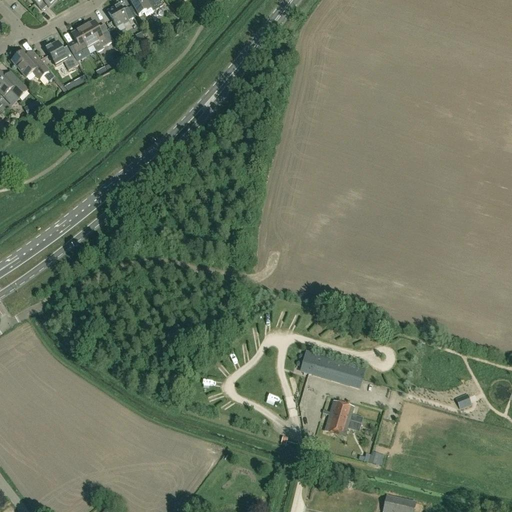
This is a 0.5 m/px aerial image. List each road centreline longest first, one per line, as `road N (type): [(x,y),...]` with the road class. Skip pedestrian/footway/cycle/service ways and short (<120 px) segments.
road 1 (primary): [(0,296),(153,171),(247,56)]
road 2 (primary): [(247,56),(159,146),(0,272)]
road 3 (unclassified): [(0,330),(136,264),(251,279)]
